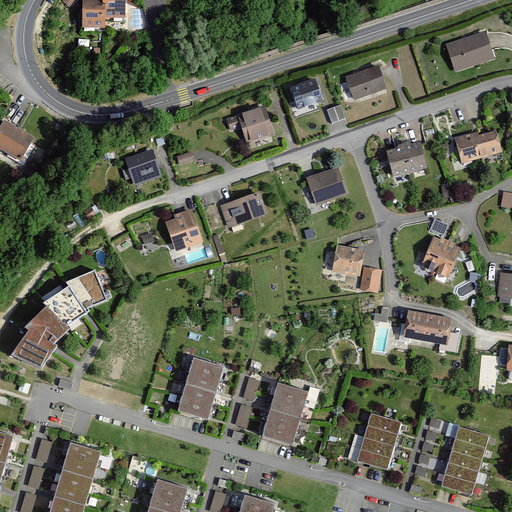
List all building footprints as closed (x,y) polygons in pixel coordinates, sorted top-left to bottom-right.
[(82,0),(83,28),(104,28),(104,18),(103,0),(82,0)] [(103,0),(104,18),(125,18),(124,0),(103,0)] [(485,32),(447,46),(455,71),(494,58),(485,32)] [(378,67),(347,78),(355,100),(386,88),(378,67)] [(315,79),(291,88),(298,109),(322,101),(315,79)] [(327,110),(332,123),(345,119),(340,105),(327,110)] [(238,117),(227,120),(231,130),(242,127),(247,143),(273,135),(265,106),(237,115),(238,117)] [(4,121),(0,127),(0,148),(21,161),(34,138),(4,121)] [(496,131),(479,136),(484,157),(502,152),(496,131)] [(484,157),(479,136),(478,133),(455,139),(462,163),(484,157)] [(406,144),(401,145),(409,172),(427,167),(420,143),(410,145),(406,144)] [(409,172),(401,145),(398,146),(396,149),(387,151),(394,176),(409,172)] [(151,152),(126,161),(135,185),(159,176),(151,152)] [(191,152),(177,157),(180,165),(194,160),(191,152)] [(338,168),(307,179),(316,205),(347,194),(338,168)] [(259,193),(221,206),(228,227),(266,214),(259,193)] [(511,194),(504,193),(503,207),(511,207),(511,194)] [(176,219),(166,223),(176,251),(202,242),(191,210),(175,215),(176,219)] [(434,238),(422,266),(435,272),(448,244),(434,238)] [(460,249),(448,244),(435,272),(448,278),(460,249)] [(364,251),(338,246),(333,272),(359,277),(364,251)] [(364,268),(361,290),(378,292),(381,270),(364,268)] [(30,330),(12,355),(41,369),(56,346),(53,344),(69,329),(65,326),(86,313),(83,309),(106,300),(94,272),(66,283),(69,288),(44,303),(48,306),(26,327),(30,330)] [(511,274),(501,273),(498,295),(501,295),(500,302),(511,303),(511,300),(511,274)] [(389,309),(382,308),(382,314),(375,314),(374,321),(387,322),(389,309)] [(451,320),(409,313),(405,337),(447,344),(451,320)] [(223,367),(194,359),(179,411),(207,419),(223,367)] [(259,381),(249,378),(243,398),(253,401),(259,381)] [(61,380),(59,386),(71,390),(73,383),(61,380)] [(278,384),(271,410),(300,418),(303,405),(313,408),(319,390),(311,388),(310,393),(278,384)] [(251,408),(241,405),(235,425),(245,428),(251,408)] [(292,444),(300,418),(271,410),(263,436),(292,444)] [(371,415),(368,426),(398,435),(401,423),(371,415)] [(368,426),(365,438),(394,446),(398,435),(368,426)] [(460,427),(456,439),(485,448),(489,436),(460,427)] [(0,478),(12,437),(0,433),(0,478)] [(355,435),(352,447),(391,458),(394,446),(365,438),(355,435)] [(456,439),(452,451),(482,460),(485,448),(456,439)] [(51,443),(43,441),(38,459),(45,461),(51,443)] [(81,511),(99,452),(71,444),(50,511),(81,511)] [(352,447),(349,458),(388,469),(391,458),(352,447)] [(452,451),(449,463),(478,471),(482,460),(452,451)] [(440,467),(442,458),(422,454),(420,464),(440,467)] [(449,463),(445,475),(474,483),(478,471),(449,463)] [(425,475),(428,468),(419,465),(416,472),(425,475)] [(44,470),(36,468),(31,486),(38,488),(44,470)] [(445,475),(442,486),(471,494),(474,483),(445,475)] [(180,511),(187,489),(158,480),(148,511),(180,511)] [(220,511),(226,495),(218,493),(213,511),(217,511),(220,511)] [(30,511),(35,497),(28,495),(22,511),(30,511)] [(271,511),(274,504),(246,496),(240,511),(271,511)]
